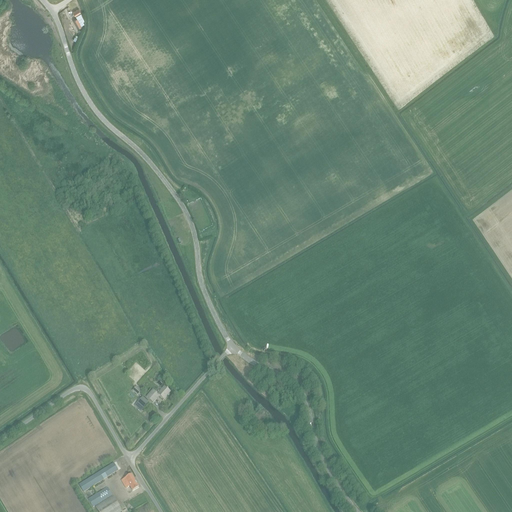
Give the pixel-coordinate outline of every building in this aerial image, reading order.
[(78,28),(84,24),(84,23),(84,22),(84,17),(83,16),(83,15),(82,13),(76,17),(77,19),(74,21),(78,28)] [(146,397),(149,400),(153,403),(159,396),(164,400),(170,393),(168,390),(167,389),(167,390),(164,387),(158,395),(153,390),(146,397)] [(142,397),(135,406),(141,411),(149,403),(142,397)] [(83,492),(114,473),(118,470),(114,463),(79,485),(83,492)] [(132,491),(134,490),(139,487),(131,475),(121,481),(126,489),(130,487),(132,491)] [(112,495),(107,488),(88,500),(93,507),(112,495)] [(113,496),(95,507),(98,511),(120,511),(122,511),(118,504),(113,496)]
